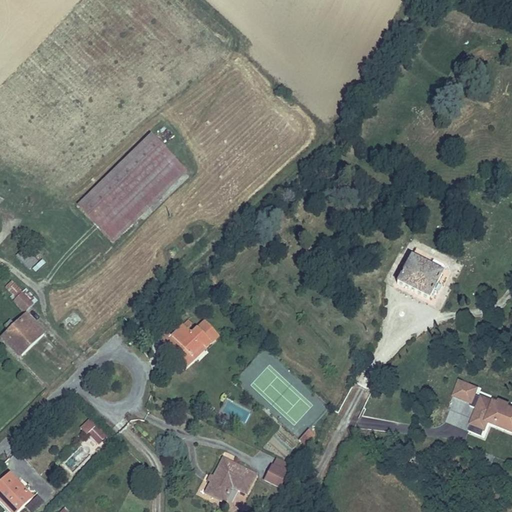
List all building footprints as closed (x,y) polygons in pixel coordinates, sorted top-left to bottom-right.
[(145,215),(189,173),(155,137),(111,179),(145,215)] [(115,242),(145,215),(111,179),(82,207),(115,242)] [(305,260),(317,251),(309,243),(298,253),(305,260)] [(18,255),(28,269),(38,262),(27,248),(18,255)] [(396,282),(429,300),(444,273),(412,256),(396,282)] [(37,273),(45,264),(41,260),(33,268),(37,273)] [(24,309),(31,304),(20,290),(13,296),(24,309)] [(0,335),(0,336),(29,366),(52,342),(24,311),(13,322),(9,318),(1,326),(6,329),(0,335)] [(186,322),(190,326),(196,322),(193,317),(186,322)] [(206,348),(220,338),(208,323),(194,332),(190,326),(186,322),(164,337),(171,346),(175,344),(179,350),(176,353),(183,361),(194,353),(191,350),(203,343),(206,348)] [(183,361),(185,364),(206,348),(203,343),(191,350),(194,353),(183,361)] [(457,381),(450,401),(471,407),(478,388),(457,381)] [(488,427),(511,435),(511,407),(478,397),(469,426),(486,431),(488,427)] [(81,427),(90,418),(84,412),(75,420),(81,427)] [(92,437),(100,429),(90,418),(81,427),(92,437)] [(468,428),(467,433),(484,437),(485,432),(468,428)] [(316,437),(311,432),(301,443),(306,448),(316,437)] [(202,476),(196,489),(218,500),(226,484),(239,490),(249,469),(216,452),(206,471),(209,472),(206,478),(202,476)] [(279,468),(284,459),(270,452),(265,461),(279,468)] [(272,481),(279,468),(265,461),(258,474),(272,481)] [(198,474),(202,476),(206,478),(209,472),(206,471),(201,468),(198,474)] [(0,505),(6,511),(10,511),(27,496),(5,473),(0,478),(0,505)]
